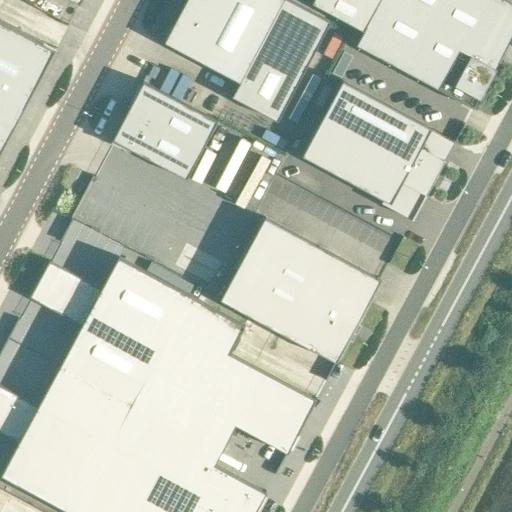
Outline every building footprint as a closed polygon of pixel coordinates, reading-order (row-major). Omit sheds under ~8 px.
[(292,0),(186,0),(164,43),(165,44),(165,43),(240,82),(232,96),(278,120),(331,20),(292,0)] [(463,101),(473,107),(476,102),(511,38),(511,35),(511,1),(510,0),(313,0),(312,2),(355,26),(363,30),(356,44),(463,102),(463,101)] [(0,154),(39,80),(56,49),(0,19),(0,154)] [(426,196),(433,182),(437,175),(445,159),(446,159),(444,158),(444,159),(421,147),(431,128),(343,80),(302,155),(391,203),(403,181),(425,193),(424,195),(426,196)] [(218,122),(143,82),(112,141),(187,180),(218,122)] [(337,361),(357,323),(381,279),(265,216),(220,298),(337,361)] [(0,432),(18,442),(1,474),(70,511),(254,511),(266,491),(265,490),(265,491),(214,463),(236,424),(286,451),(286,452),(287,452),(317,398),(315,397),(230,352),(245,324),(119,256),(101,288),(51,261),(51,260),(50,260),(30,297),(31,298),(31,297),(82,325),(38,405),(0,384),(0,432)]
